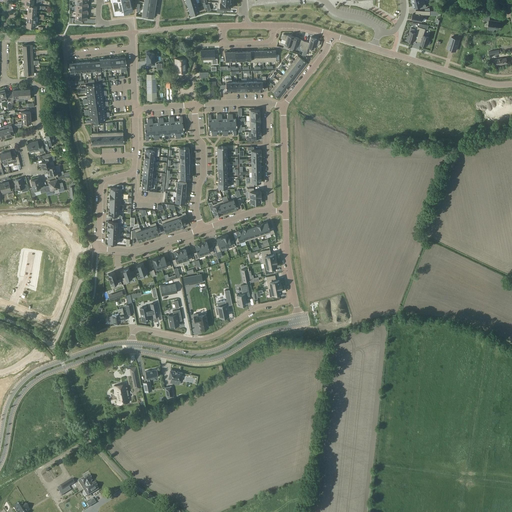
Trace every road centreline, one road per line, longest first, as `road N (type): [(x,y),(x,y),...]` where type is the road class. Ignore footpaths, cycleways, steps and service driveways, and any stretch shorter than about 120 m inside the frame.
road 1 (unclassified): [(179,511),(100,451),(64,366)]
road 2 (residential): [(131,344),(137,329),(213,336),(254,308),(294,299)]
road 3 (unclassified): [(131,350),(215,359),(298,324)]
road 4 (unclassified): [(296,315),(254,326),(213,351),(131,344)]
road 5 (residential): [(97,248),(100,186),(133,171),(135,109)]
road 6 (residential): [(511,84),(373,48)]
road 7 (residential): [(131,32),(67,38),(67,51),(132,47)]
road 8 (residential): [(0,303),(53,319),(70,248)]
road 9 (unclassified): [(0,463),(15,402),(36,378),(64,366)]
road 10 (residential): [(200,229),(203,146),(195,105)]
